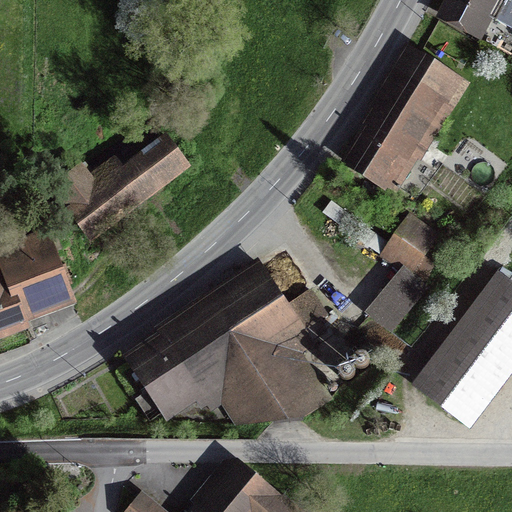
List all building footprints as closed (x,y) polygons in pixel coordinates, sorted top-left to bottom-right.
[(511,0),(445,0),(435,19),(481,43),(493,20),(489,18),(498,0),(500,0),(505,2),(496,20),(511,28),(511,0)] [(363,127),(339,165),(385,194),(388,189),(397,194),(418,160),(421,162),(470,83),(406,43),(366,107),(370,110),(360,125),(363,127)] [(71,206),(64,211),(91,246),(191,169),(166,137),(124,169),(115,157),(99,169),(90,158),(55,185),(71,206)] [(441,236),(410,213),(394,235),(425,257),(441,236)] [(76,305),(47,229),(20,239),(23,248),(0,257),(0,272),(0,273),(0,272),(0,342),(31,331),(28,323),(76,305)] [(425,257),(394,235),(378,256),(398,271),(402,266),(424,283),(437,266),(425,257)] [(222,406),(235,426),(273,423),(273,426),(303,423),(333,397),(302,353),(316,345),(311,337),(317,333),(312,329),(329,314),(311,289),(287,306),(258,259),(154,329),(157,335),(122,358),(144,394),(135,401),(150,423),(161,416),(167,424),(197,404),(202,412),(208,408),(212,413),(222,406)] [(366,314),(393,334),(429,286),(424,283),(402,266),(398,271),(366,314)] [(430,388),(472,420),(511,368),(511,295),(505,290),(430,388)] [(298,511),(244,468),(203,511),(298,511)] [(163,511),(143,495),(128,511),(163,511)]
